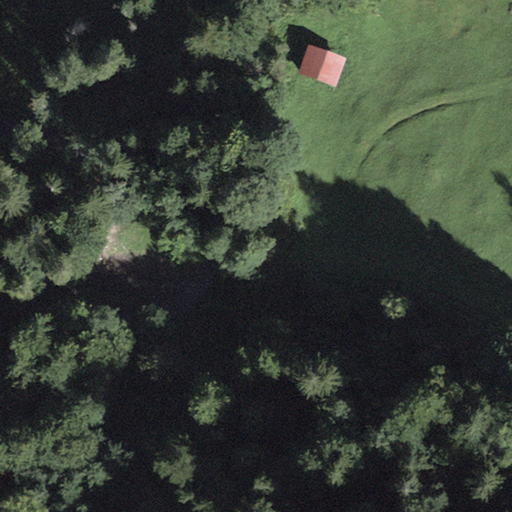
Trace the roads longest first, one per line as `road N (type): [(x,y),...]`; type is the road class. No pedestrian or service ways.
road 1 (track): [(0,117),(165,177),(208,228),(211,260),(182,302),(155,313),(0,308)]
road 2 (track): [(65,146),(155,130),(202,131),(258,142),(320,184),(341,184),(394,120),(424,104),(511,84)]
road 3 (track): [(191,209),(245,228),(301,280),(422,296),(495,332),(511,331)]
